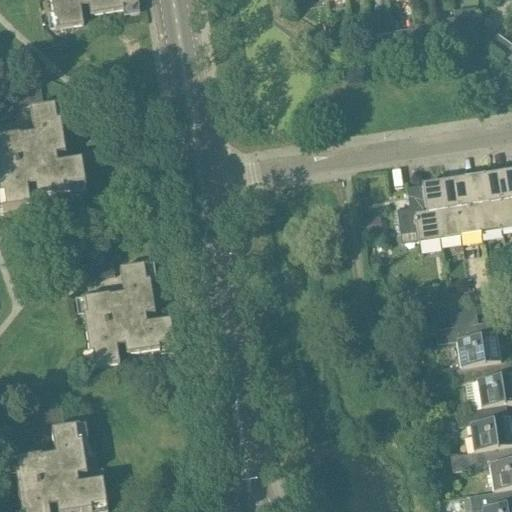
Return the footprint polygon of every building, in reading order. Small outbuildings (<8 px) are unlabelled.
[(51,0),(57,32),(84,28),(81,10),(89,9),(90,19),(140,11),(137,0),(51,0)] [(446,34),(456,33),(455,20),(445,21),(446,34)] [(394,37),(380,39),(382,48),(395,46),(394,37)] [(331,40),(320,41),(324,56),(333,55),(331,40)] [(502,55),(506,58),(511,49),(511,47),(509,45),(502,55)] [(0,105),(0,124),(16,122),(14,109),(44,104),(41,88),(7,93),(9,104),(0,105)] [(35,137),(21,139),(21,137),(0,139),(0,187),(4,212),(32,208),(29,190),(37,189),(38,198),(88,191),(84,163),(59,166),(58,158),(67,157),(60,108),(31,113),(35,137)] [(511,175),(506,176),(510,205),(499,206),(503,234),(511,232),(511,175)] [(481,237),(503,234),(499,206),(510,205),(506,176),(485,179),(489,208),(477,210),(481,237)] [(462,240),(481,237),(477,210),(489,208),(485,179),(465,183),(469,211),(458,213),(462,240)] [(441,244),(462,240),(458,213),(469,211),(465,183),(444,186),(448,214),(437,216),(441,244)] [(410,212),(397,214),(401,236),(418,234),(420,247),(441,244),(437,216),(448,214),(444,186),(424,189),(407,192),(410,212)] [(379,219),(363,221),(366,238),(382,236),(379,219)] [(55,272),(57,288),(116,280),(114,264),(55,272)] [(81,301),(84,317),(92,371),(120,367),(118,349),(127,348),(128,357),(177,350),(173,322),(148,326),(147,318),(157,316),(150,273),(149,267),(121,272),(124,296),(110,298),(110,297),(81,301)] [(439,347),(457,345),(461,372),(491,368),(502,367),(498,338),(473,342),(471,328),(436,333),(439,347)] [(477,385),(481,413),(484,412),(511,408),(511,378),(493,382),(491,368),(461,372),(456,373),(458,387),(477,385)] [(425,389),(424,382),(413,384),(412,384),(414,397),(420,396),(425,389)] [(0,448),(37,444),(34,430),(66,425),(63,408),(27,413),(29,424),(0,428),(0,448)] [(474,456),(509,452),(511,451),(511,431),(511,422),(486,426),(484,412),(481,413),(457,416),(459,431),(470,430),(474,456)] [(51,511),(52,511),(60,510),(60,511),(110,511),(106,484),(82,487),(81,480),(91,478),(83,429),(55,433),(59,458),(45,460),(44,458),(16,463),(23,511),(51,511)] [(490,470),(494,496),(496,496),(511,493),(511,464),(511,465),(509,452),(474,456),(451,460),(453,475),(490,470)] [(494,496),(470,500),(471,511),(511,511),(511,507),(498,509),(496,496),(494,496)]
